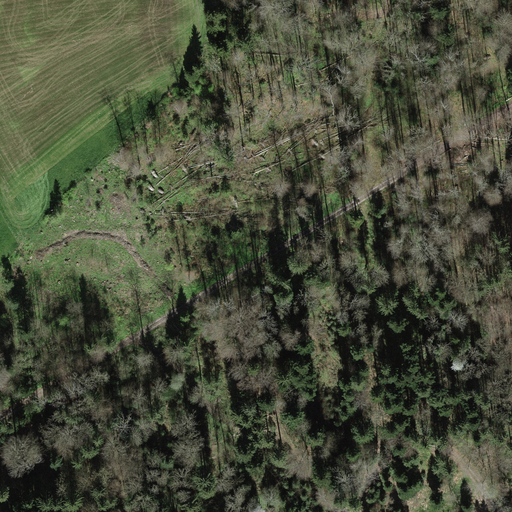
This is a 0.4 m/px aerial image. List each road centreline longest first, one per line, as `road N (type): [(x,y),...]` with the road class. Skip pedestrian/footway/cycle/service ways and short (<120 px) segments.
road 1 (track): [(511,99),(0,415)]
road 2 (track): [(498,511),(461,460),(419,446),(379,467),(358,511)]
road 3 (track): [(0,493),(83,489),(186,511)]
